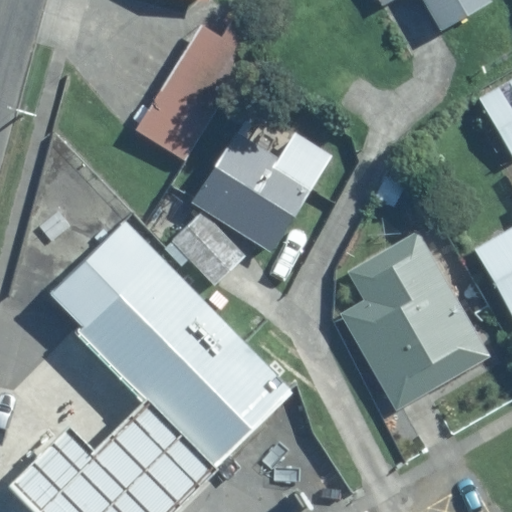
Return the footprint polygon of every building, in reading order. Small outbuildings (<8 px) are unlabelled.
[(490,0),(375,0),(376,1),(377,0),(415,0),(434,32),(490,0)] [(263,47),(228,27),(221,38),(196,24),(133,131),(193,166),(263,47)] [(511,158),(511,77),(478,97),(511,158)] [(237,124),(188,202),(269,253),(332,153),(295,130),(281,151),(237,124)] [(147,222),(68,299),(233,467),(312,390),(147,222)] [(511,227),(472,251),(511,318),(511,227)] [(362,303),(340,315),(395,411),(493,354),(420,228),(345,272),(362,303)]
